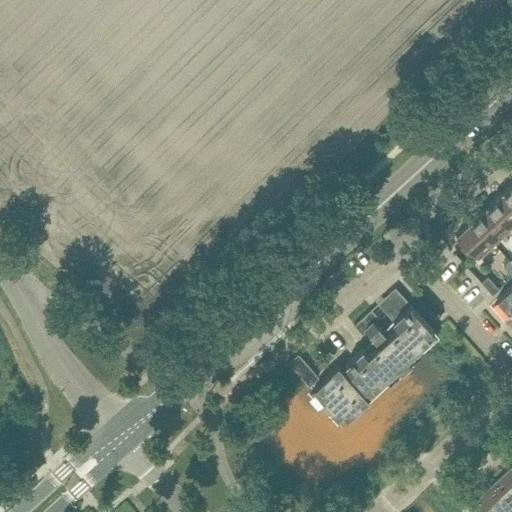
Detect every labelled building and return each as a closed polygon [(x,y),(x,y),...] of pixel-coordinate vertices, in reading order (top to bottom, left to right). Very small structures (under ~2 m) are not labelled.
[(511,225),(511,198),(504,189),(488,204),(509,228),(511,225)] [(509,228),(488,204),(472,219),(493,243),(509,228)] [(472,219),(455,233),(477,257),(493,243),(472,219)] [(493,281),(487,275),(481,281),(486,287),(493,281)] [(499,287),(493,281),(486,287),(492,293),(499,287)] [(496,298),(511,315),(511,283),(511,284),(496,298)] [(386,293),(395,302),(403,295),(395,286),(386,293)] [(402,310),(410,303),(403,295),(395,302),(402,310)] [(386,333),(375,321),(371,325),(366,329),(377,341),(366,351),(362,346),(345,363),(372,393),(419,350),(438,333),(410,303),(402,310),(393,319),(397,323),(386,333)] [(371,325),(375,321),(379,317),(371,308),(362,315),(371,325)] [(362,333),(366,329),(371,325),(362,315),(353,324),(362,333)] [(305,360),(298,352),(288,361),(295,368),(305,360)] [(311,367),(305,360),(295,368),(302,376),(311,367)] [(353,380),(337,363),(312,387),(327,403),(353,380)] [(318,375),(311,367),(302,376),(309,383),(318,375)] [(342,420),(368,397),(353,380),(327,403),(342,420)] [(511,467),(511,466),(493,483),(511,503),(511,467)] [(511,503),(493,483),(475,499),(486,511),(510,511),(511,511),(511,503)]
